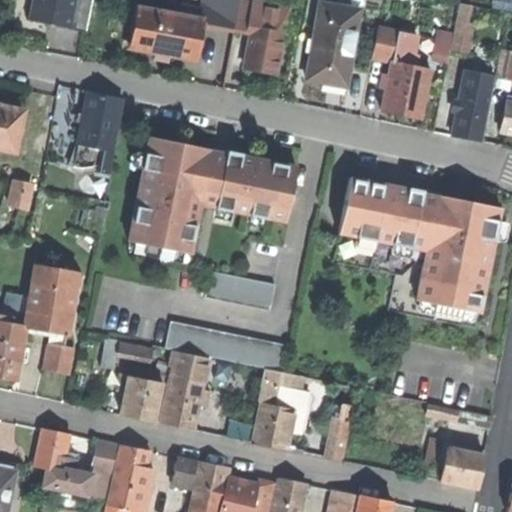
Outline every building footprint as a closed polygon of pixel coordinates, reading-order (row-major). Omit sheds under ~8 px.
[(53,25),(87,32),(93,0),(34,0),(30,18),(28,18),(28,20),(53,25)] [(206,0),(205,8),(237,14),(240,1),(239,0),(206,0)] [(261,72),(275,75),(285,25),(289,0),(253,0),(253,4),(240,1),(237,14),(234,29),(251,32),(244,69),(261,72)] [(325,82),(347,86),(359,9),(320,3),(307,79),(325,82)] [(195,60),(202,23),(203,19),(137,7),(129,48),(176,56),(195,60)] [(203,19),(202,23),(234,29),(237,14),(205,8),(203,19)] [(449,58),(466,61),(473,24),(456,22),(452,42),(449,58)] [(421,119),(431,69),(411,65),(418,36),(379,28),(373,57),(392,61),(381,111),(402,115),(421,119)] [(434,55),(449,58),(452,42),(438,40),(434,55)] [(496,78),(511,80),(511,76),(511,51),(501,50),(496,78)] [(482,141),(493,84),(464,78),(452,135),(471,139),(482,141)] [(94,167),(94,171),(108,174),(112,151),(113,151),(123,100),(105,96),(87,92),(72,167),(84,169),(94,167)] [(511,132),(511,101),(511,102),(506,101),(500,131),(511,132)] [(0,148),(15,152),(23,111),(0,105),(0,148)] [(201,205),(285,222),(296,167),(253,158),(253,160),(241,157),(242,154),(241,154),(240,158),(227,155),(228,152),(227,151),(224,164),(217,162),(210,161),(212,151),(212,150),(181,144),(180,148),(149,142),(150,138),(149,137),(128,242),(191,254),(201,205)] [(397,187),(351,178),(335,261),(396,274),(389,310),(477,327),(499,220),(498,215),(496,212),(493,211),(469,206),(437,199),(437,196),(424,193),(423,192),(416,190),(409,189),(408,190),(398,189),(397,187)] [(10,205),(26,208),(32,183),(16,179),(10,205)] [(438,194),(437,196),(437,199),(469,206),(471,201),(438,194)] [(73,347),(66,346),(80,273),(37,264),(30,296),(22,295),(18,320),(27,322),(26,328),(52,332),(46,369),(69,373),(73,347)] [(204,298),(270,311),(275,285),(210,271),(204,298)] [(9,293),(5,317),(18,320),(22,295),(9,293)] [(16,381),(26,328),(27,322),(18,320),(5,317),(0,316),(0,378),(2,378),(16,381)] [(165,348),(283,372),(288,346),(170,322),(165,348)] [(99,366),(112,369),(118,342),(105,339),(99,366)] [(119,342),(117,354),(150,360),(153,349),(119,342)] [(169,367),(205,374),(207,375),(209,361),(170,353),(167,366),(169,367)] [(202,391),(205,374),(169,367),(166,384),(167,384),(202,391)] [(261,385),(264,385),(297,392),(299,378),(264,370),(261,385)] [(155,422),(162,384),(120,375),(117,391),(124,392),(122,405),(120,415),(155,422)] [(199,405),(206,406),(208,395),(201,394),(202,391),(167,384),(159,423),(194,430),(195,421),(199,405)] [(291,427),(300,429),(307,394),(297,392),(264,385),(253,442),(287,449),(288,441),(291,427)] [(454,423),(490,429),(492,418),(428,404),(426,418),(454,423)] [(325,458),(340,461),(348,421),(333,418),(325,458)] [(226,436),(249,441),(252,426),(230,419),(226,436)] [(56,458),(64,460),(69,435),(58,433),(41,429),(33,467),(45,469),(53,471),(56,458)] [(424,463),(443,466),(446,448),(447,443),(429,439),(424,463)] [(91,476),(87,497),(105,501),(117,445),(98,441),(91,476)] [(149,452),(120,446),(105,511),(143,511),(153,470),(146,469),(148,459),(149,452)] [(440,482),(477,489),(480,473),(483,455),(446,448),(443,466),(440,482)] [(41,488),(87,497),(91,476),(72,472),(74,462),(64,460),(56,458),(53,471),(45,469),(41,488)] [(177,458),(171,485),(191,489),(196,462),(177,458)] [(229,469),(200,462),(188,511),(267,511),(274,484),(258,480),(257,486),(238,482),(227,480),(229,469)] [(0,511),(5,511),(14,472),(0,469),(0,511)] [(294,482),(278,479),(270,511),(299,511),(306,484),(294,482)] [(352,511),(356,495),(333,491),(331,504),(332,505),(330,511),(352,511)] [(360,495),(356,511),(392,511),(394,502),(384,500),(360,495)]
